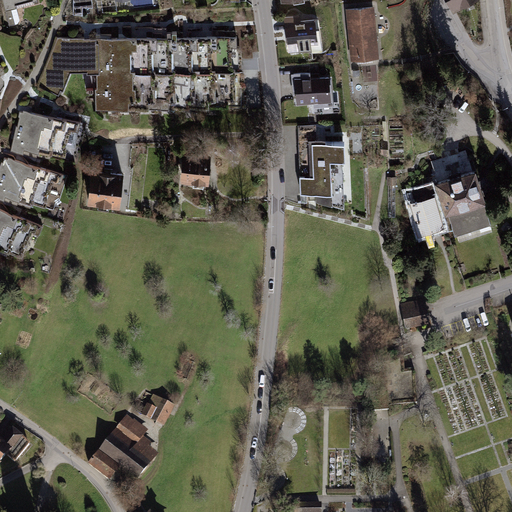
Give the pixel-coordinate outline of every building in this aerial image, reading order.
[(2,0),(10,26),(18,24),(19,19),(14,2),(21,0),(32,0),(33,2),(37,1),(36,0),(2,0)] [(93,0),(74,0),(75,13),(84,12),(84,7),(93,6),(93,0)] [(447,0),(455,13),(480,0),(447,0)] [(377,8),(348,10),(351,63),(381,61),(377,8)] [(318,21),(289,23),(292,49),(320,47),(318,21)] [(99,40),(100,76),(100,112),(238,110),(237,38),(99,40)] [(100,76),(99,40),(61,40),(45,86),(65,95),(72,75),(100,76)] [(309,71),(290,73),(292,105),(309,104),(309,113),(338,111),(337,102),(329,102),(327,76),(310,78),(309,71)] [(75,124),(22,113),(15,148),(69,159),(75,124)] [(323,139),(307,140),(308,176),(298,177),(299,193),(330,192),(329,161),(343,161),(343,142),(323,143),(323,139)] [(58,172),(8,157),(0,183),(0,201),(45,215),(58,172)] [(214,163),(184,160),(181,185),(211,188),(214,163)] [(492,220),(478,172),(438,183),(452,232),(492,220)] [(126,179),(92,175),(88,205),(122,209),(126,179)] [(448,228),(436,190),(410,198),(422,236),(448,228)] [(41,224),(0,208),(0,250),(26,261),(41,224)] [(431,328),(427,300),(404,303),(409,332),(431,328)] [(378,361),(385,403),(417,400),(415,369),(405,371),(404,356),(378,361)] [(178,410),(153,396),(141,415),(166,430),(178,410)] [(150,433),(128,417),(91,466),(113,483),(121,473),(139,487),(163,455),(144,441),(150,433)] [(6,443),(0,437),(0,473),(26,443),(15,433),(6,443)] [(322,511),(322,503),(300,503),(300,511),(322,511)]
